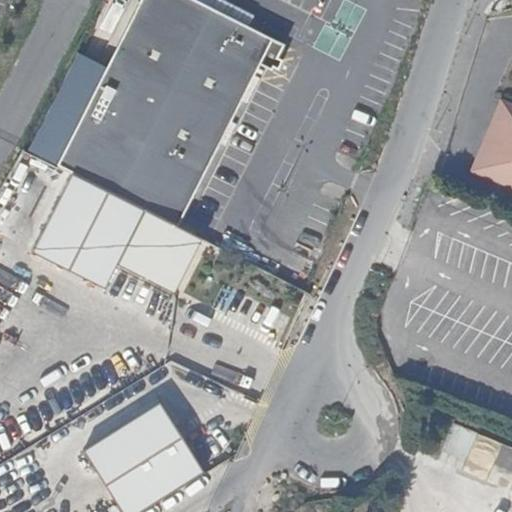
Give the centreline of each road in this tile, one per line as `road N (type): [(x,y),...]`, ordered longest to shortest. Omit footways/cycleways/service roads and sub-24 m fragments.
road 1 (unclassified): [(451,0),(338,317),(331,371)]
road 2 (unknown): [(355,0),(359,54),(277,224)]
road 3 (unclassified): [(331,371),(370,408),(364,448),(331,463),(296,446),(288,429),(302,392)]
